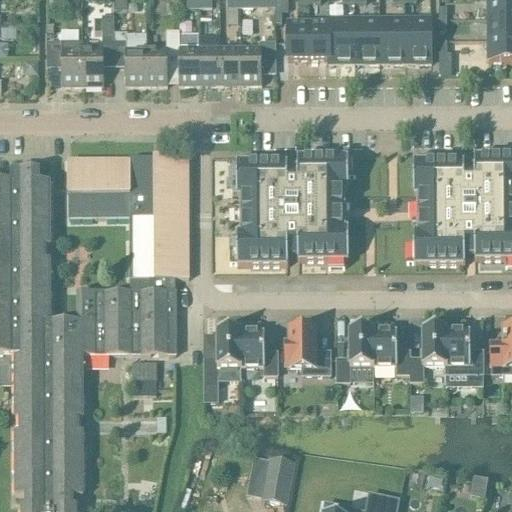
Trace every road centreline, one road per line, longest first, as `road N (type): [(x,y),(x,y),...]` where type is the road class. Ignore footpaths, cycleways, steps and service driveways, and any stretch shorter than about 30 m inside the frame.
road 1 (residential): [(511,304),(206,298),(200,126)]
road 2 (residential): [(511,121),(252,122)]
road 3 (residential): [(0,125),(200,126)]
